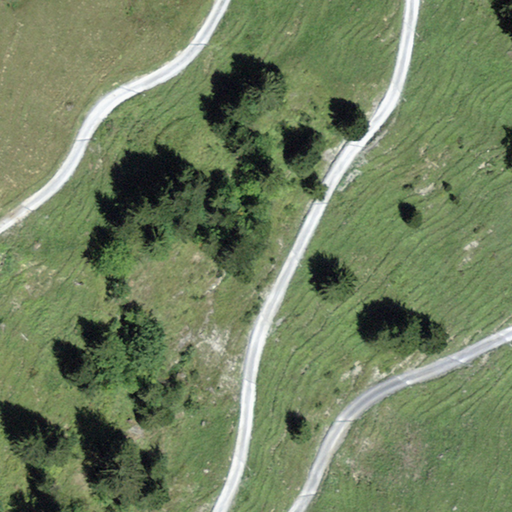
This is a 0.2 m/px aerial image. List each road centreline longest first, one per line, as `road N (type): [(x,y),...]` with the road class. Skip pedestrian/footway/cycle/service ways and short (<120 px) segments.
road 1 (track): [(413,0),(402,74),(387,110),(351,151),(265,319),(253,352),(243,449),(222,511)]
road 2 (track): [(0,226),(50,191),(111,98),(183,61),(223,0)]
road 3 (track): [(298,511),(331,438),(370,395),(511,335)]
